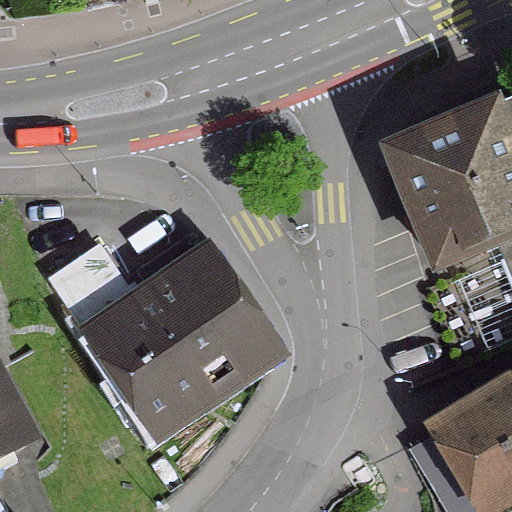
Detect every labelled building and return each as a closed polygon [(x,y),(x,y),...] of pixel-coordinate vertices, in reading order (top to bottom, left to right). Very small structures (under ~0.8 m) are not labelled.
[(511,103),(387,155),(433,267),(492,243),(511,292),(511,103)] [(122,290),(94,248),(44,282),(72,324),(122,290)] [(206,261),(87,342),(84,344),(145,436),(271,352),(206,261)] [(511,389),(509,384),(429,432),(476,511),(490,511),(511,499),(511,389)] [(0,457),(26,444),(0,396),(0,457)]
